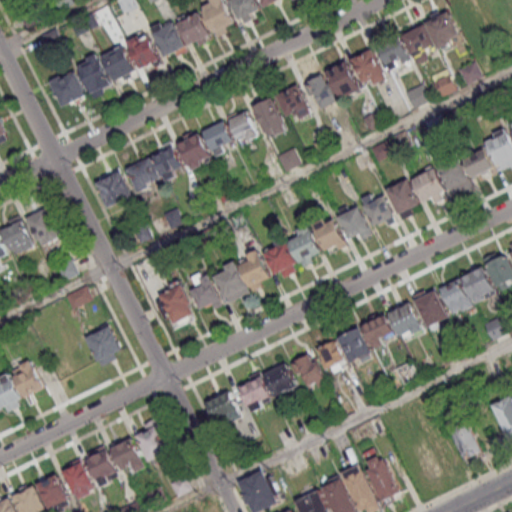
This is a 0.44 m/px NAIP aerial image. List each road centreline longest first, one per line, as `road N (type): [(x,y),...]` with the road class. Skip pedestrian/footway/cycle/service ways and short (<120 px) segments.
road 1 (residential): [(511,206),(0,456)]
road 2 (residential): [(379,0),(0,184)]
road 3 (residential): [(165,376),(0,53)]
road 4 (residential): [(235,511),(165,376)]
